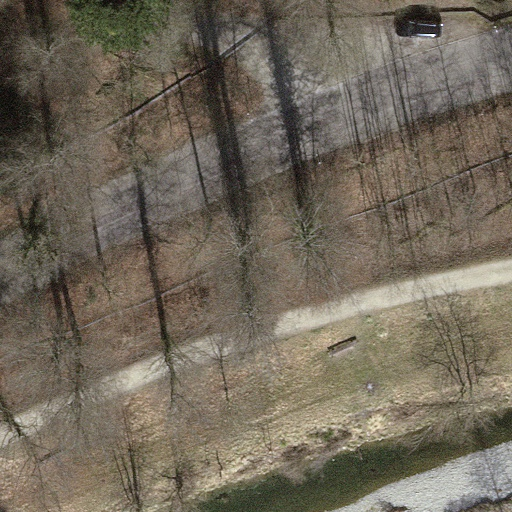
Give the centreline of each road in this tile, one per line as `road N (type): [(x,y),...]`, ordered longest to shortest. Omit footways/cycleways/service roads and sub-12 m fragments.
road 1 (tertiary): [(0,272),(213,169),(511,58)]
road 2 (track): [(511,270),(246,338),(135,378),(0,443)]
road 3 (track): [(131,0),(238,44),(407,93)]
